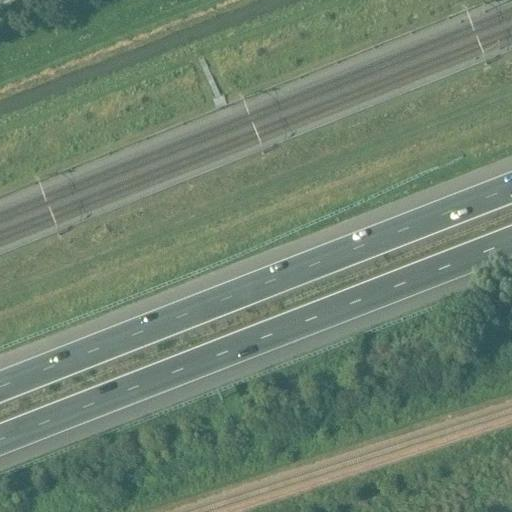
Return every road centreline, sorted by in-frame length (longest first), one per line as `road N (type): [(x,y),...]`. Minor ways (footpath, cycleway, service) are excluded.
road 1 (motorway): [(511,188),(0,387)]
road 2 (motorway): [(0,440),(511,241)]
